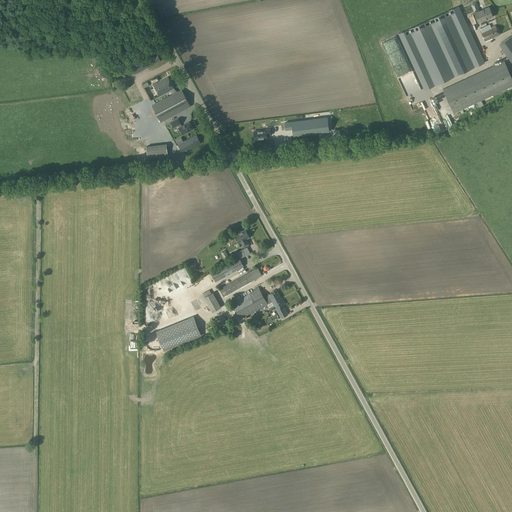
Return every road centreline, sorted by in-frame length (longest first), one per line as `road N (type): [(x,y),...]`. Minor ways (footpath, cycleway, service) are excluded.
road 1 (unclassified): [(422,511),(144,0)]
road 2 (unknown): [(278,246),(150,316)]
